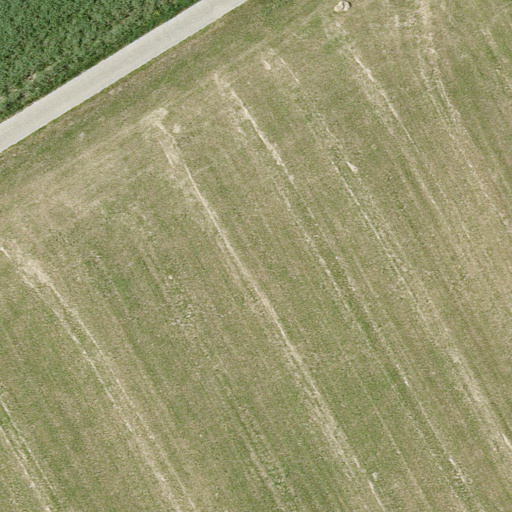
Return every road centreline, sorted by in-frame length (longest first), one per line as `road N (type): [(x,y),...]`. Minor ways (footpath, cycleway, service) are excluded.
road 1 (motorway): [(51,511),(442,0)]
road 2 (motorway): [(238,0),(0,306)]
road 3 (track): [(0,138),(224,0)]
